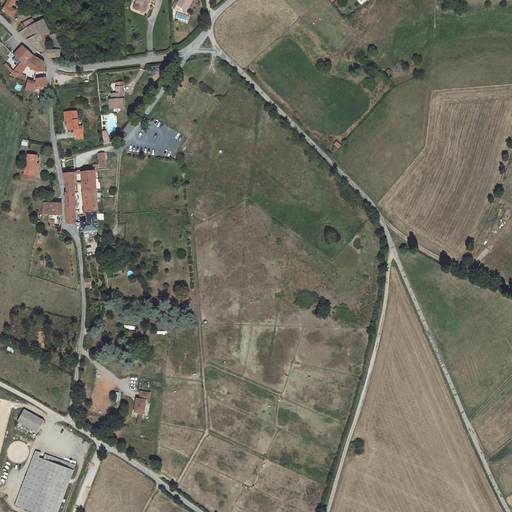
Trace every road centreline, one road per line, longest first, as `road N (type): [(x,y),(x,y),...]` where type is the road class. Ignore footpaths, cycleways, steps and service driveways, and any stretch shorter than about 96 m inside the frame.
road 1 (unclassified): [(507,511),(375,208),(218,50)]
road 2 (unclassified): [(51,65),(63,222),(79,246),(84,310),(67,421)]
road 3 (track): [(391,248),(377,334),(326,511)]
road 4 (unclassified): [(51,65),(191,49)]
road 5 (track): [(200,511),(100,442)]
